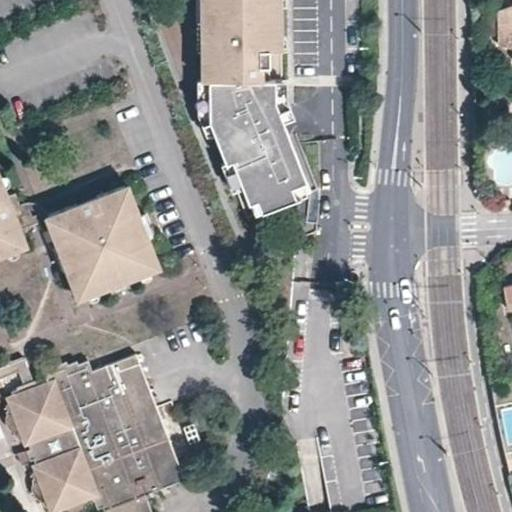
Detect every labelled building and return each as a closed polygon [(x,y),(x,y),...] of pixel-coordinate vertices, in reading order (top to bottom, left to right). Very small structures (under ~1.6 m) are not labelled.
[(214,123),(216,128),(227,158),(234,156),(245,183),(251,199),(252,198),(255,197),(259,196),(260,199),(264,208),(298,194),(293,182),(300,180),(302,179),(304,178),(308,176),(277,96),(277,75),(266,76),(266,61),(261,61),(261,44),(284,45),(284,0),(201,0),(202,76),(210,76),(211,116),(214,123)] [(511,3),(502,7),(502,42),(511,45),(511,3)] [(211,116),(210,76),(202,76),(199,76),(199,110),(208,131),(216,128),(214,123),(211,116)] [(288,76),(277,76),(277,96),(286,117),(295,113),(288,95),(288,80),(288,76)] [(245,183),(234,156),(227,158),(223,159),(234,187),(245,183)] [(29,241),(23,226),(18,213),(25,210),(21,201),(16,190),(10,193),(7,184),(3,174),(0,166),(0,253),(11,250),(20,247),(28,243),(29,241)] [(302,179),(300,180),(293,182),(298,194),(308,190),(304,178),(302,179)] [(163,265),(150,231),(146,233),(138,212),(142,210),(131,181),(100,193),(100,195),(80,203),(78,201),(49,213),(46,214),(47,216),(57,242),(61,241),(69,262),(66,264),(79,298),(91,293),(100,290),(113,284),(111,280),(131,273),(132,277),(144,272),(153,269),(163,265)] [(260,199),(259,196),(255,197),(252,198),(257,210),(263,207),(260,199)] [(23,226),(47,216),(46,214),(49,213),(45,205),(38,200),(30,199),(21,201),(25,210),(18,213),(23,226)] [(146,233),(150,231),(158,228),(150,207),(142,210),(138,212),(146,233)] [(59,266),(66,264),(69,262),(61,241),(57,242),(51,245),(59,266)] [(22,252),(20,247),(11,250),(13,255),(22,252)] [(154,275),(153,269),(144,272),(146,277),(154,275)] [(134,284),(132,277),(131,273),(111,280),(113,284),(116,291),(134,284)] [(102,295),(100,290),(91,293),(93,298),(102,295)] [(50,372),(35,377),(23,383),(14,386),(15,388),(1,393),(7,410),(12,408),(21,431),(25,443),(29,441),(31,446),(18,451),(19,454),(22,462),(23,463),(36,458),(37,463),(33,464),(38,476),(46,499),(43,500),(47,511),(64,511),(67,511),(65,506),(89,497),(91,502),(97,500),(99,506),(104,505),(106,511),(152,511),(155,511),(151,499),(148,493),(148,492),(149,491),(149,490),(157,488),(155,481),(161,479),(164,485),(172,481),(185,476),(157,403),(145,374),(136,350),(94,366),(90,358),(82,361),(80,357),(72,361),(70,357),(47,366),(50,372)] [(26,355),(0,365),(0,378),(18,371),(23,383),(35,377),(26,355)] [(15,433),(21,431),(12,408),(7,410),(6,410),(8,415),(5,419),(5,424),(9,428),(14,430),(15,433)] [(202,445),(195,421),(184,425),(193,448),(202,445)] [(41,501),(43,500),(46,499),(38,476),(32,479),(34,484),(33,487),(34,491),(36,494),(39,496),(41,501)] [(157,488),(164,485),(161,479),(155,481),(157,488)] [(86,504),(91,502),(89,497),(65,506),(67,511),(72,509),(76,510),(81,510),(84,507),(86,504)]
